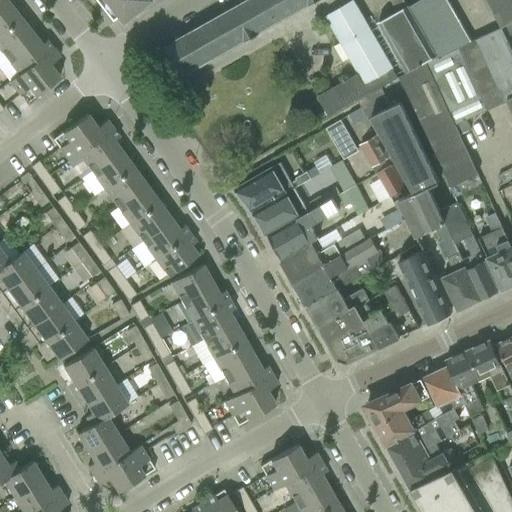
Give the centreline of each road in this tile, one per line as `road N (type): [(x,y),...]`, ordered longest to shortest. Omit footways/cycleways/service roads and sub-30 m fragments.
road 1 (residential): [(320,397),(217,220),(105,66)]
road 2 (residential): [(320,397),(138,511)]
road 3 (residential): [(320,397),(511,308)]
road 4 (residential): [(98,511),(20,383)]
road 5 (residential): [(388,511),(320,397)]
road 6 (residential): [(0,145),(105,66)]
road 7 (residential): [(208,0),(105,66)]
